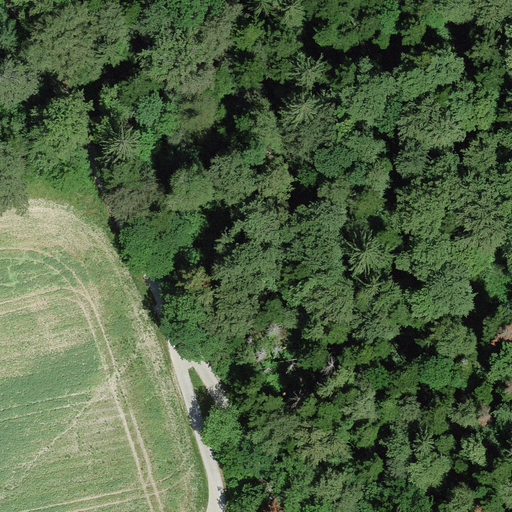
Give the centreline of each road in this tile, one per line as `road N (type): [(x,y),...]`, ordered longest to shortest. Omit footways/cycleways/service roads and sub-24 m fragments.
road 1 (track): [(279,511),(202,373),(174,351)]
road 2 (track): [(211,511),(215,494),(174,351)]
